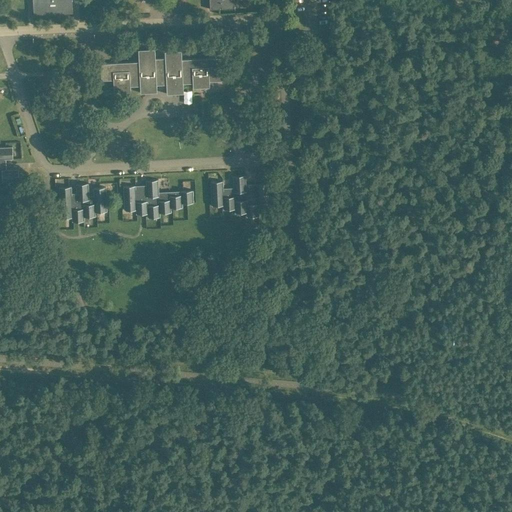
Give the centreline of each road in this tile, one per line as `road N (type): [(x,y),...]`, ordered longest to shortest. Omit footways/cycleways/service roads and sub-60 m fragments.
road 1 (track): [(0,369),(386,404),(511,438)]
road 2 (track): [(97,367),(118,511)]
